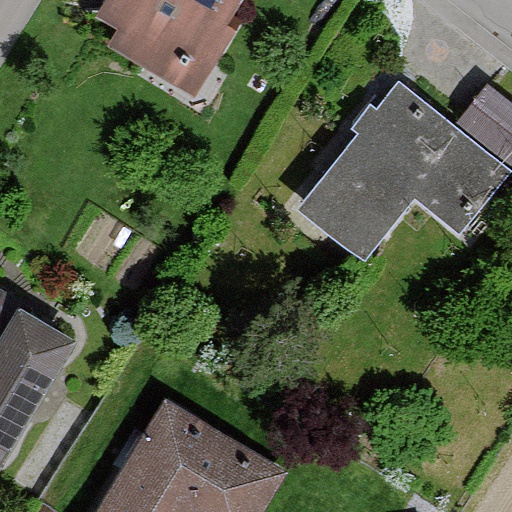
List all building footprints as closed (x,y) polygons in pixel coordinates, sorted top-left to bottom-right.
[(247,0),(97,0),(75,32),(186,96),(247,0)] [(505,172),(396,80),(300,204),(361,257),(408,200),(455,233),(505,172)] [(460,123),(511,156),(511,98),(486,82),(460,123)] [(0,453),(71,337),(0,290),(0,453)] [(152,387),(78,511),(249,511),(272,475),(152,387)]
